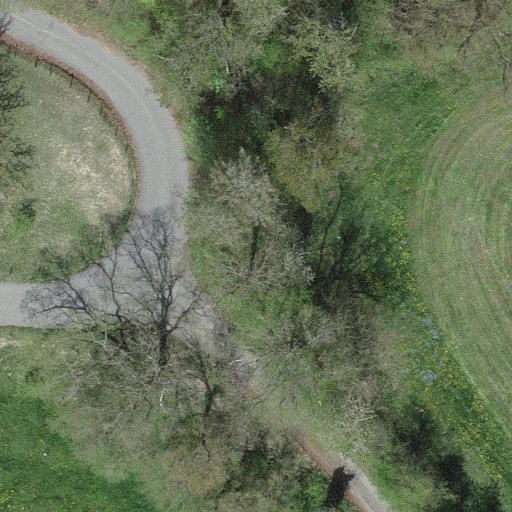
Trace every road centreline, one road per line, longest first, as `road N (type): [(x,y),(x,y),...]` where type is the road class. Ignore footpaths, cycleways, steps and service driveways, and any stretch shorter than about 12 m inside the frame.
road 1 (unclassified): [(0,10),(121,83),(145,111),(169,179),(163,236),(118,289),(89,299),(0,303)]
road 2 (track): [(141,270),(358,511)]
